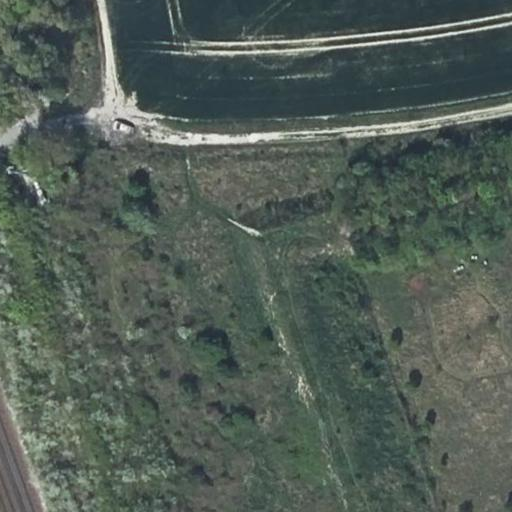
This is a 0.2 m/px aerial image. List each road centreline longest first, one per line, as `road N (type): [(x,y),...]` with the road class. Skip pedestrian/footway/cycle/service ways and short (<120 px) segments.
road 1 (track): [(98,119),(131,137),(191,142),(404,127),(511,109)]
road 2 (track): [(291,511),(158,139)]
